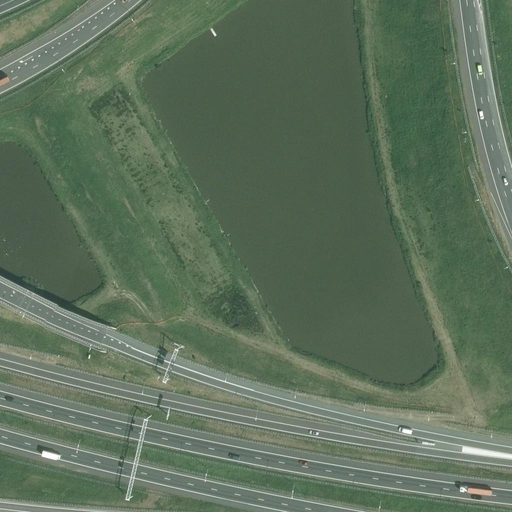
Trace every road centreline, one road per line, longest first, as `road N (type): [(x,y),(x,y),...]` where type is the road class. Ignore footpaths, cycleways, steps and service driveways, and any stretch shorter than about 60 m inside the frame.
road 1 (motorway): [(511,448),(183,371),(0,289)]
road 2 (motorway): [(511,495),(261,455),(0,393)]
road 3 (motorway): [(511,461),(216,415),(0,361)]
road 4 (motorway): [(0,436),(323,511)]
road 5 (motorway): [(467,0),(488,122),(511,201)]
road 6 (motorway): [(130,0),(0,83)]
